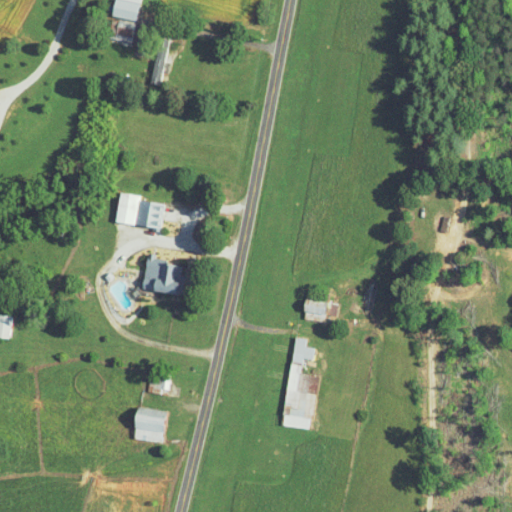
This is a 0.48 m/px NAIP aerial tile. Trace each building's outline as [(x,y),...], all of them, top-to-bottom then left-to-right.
[(125,0),(99,0),(98,9),(106,11),(101,34),(119,38),(125,0)] [(137,77),(147,78),(156,34),(146,32),(137,77)] [(102,215),(147,222),(151,197),(127,194),(127,189),(106,186),(102,215)] [(129,282),(165,288),(167,276),(168,277),(172,257),(135,250),(129,282)] [(314,294),(292,293),(291,314),(313,315),(314,294)] [(305,371),(288,369),(291,352),(300,353),(302,341),(293,340),(294,332),(282,331),(269,419),(297,423),(305,371)] [(134,384),(154,388),(158,372),(137,368),(134,384)] [(151,435),(153,403),(123,401),(121,434),(151,435)]
